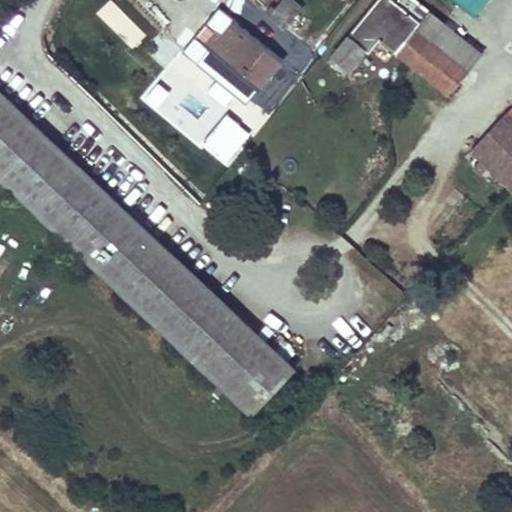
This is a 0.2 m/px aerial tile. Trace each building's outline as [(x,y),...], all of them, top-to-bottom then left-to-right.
[(289,17),(300,5),(294,0),(281,0),(277,5),(289,17)] [(408,62),(441,22),(414,0),(391,0),(391,2),(388,0),(373,0),(326,59),(332,64),(338,60),(348,68),(374,34),(408,62)] [(451,0),(472,17),(486,0),(451,0)] [(289,17),(277,5),(272,12),(285,23),(289,17)] [(211,67),(249,99),(282,60),(235,20),(222,37),(216,33),(205,46),(219,59),(211,67)] [(480,53),(441,22),(408,62),(447,94),(480,53)] [(294,368),(0,92),(0,176),(79,251),(73,256),(81,264),(87,259),(215,381),(209,385),(218,393),(223,388),(252,415),(294,368)] [(511,190),(511,120),(504,113),(469,148),(479,158),(472,164),(481,173),(487,167),(511,190)]
